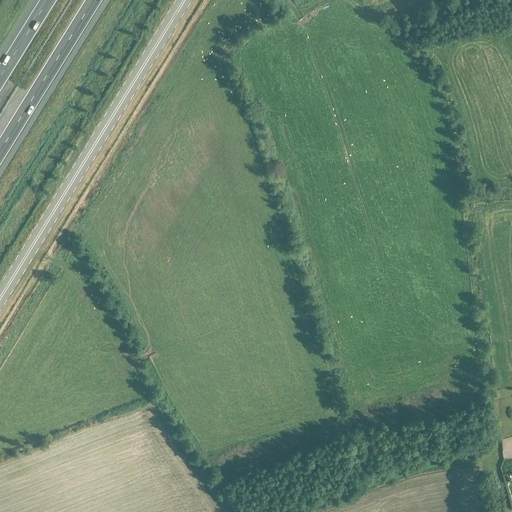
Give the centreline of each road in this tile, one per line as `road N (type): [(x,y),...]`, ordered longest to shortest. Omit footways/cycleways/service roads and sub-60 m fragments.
road 1 (secondary): [(0,297),(183,0)]
road 2 (motorway): [(0,160),(99,0)]
